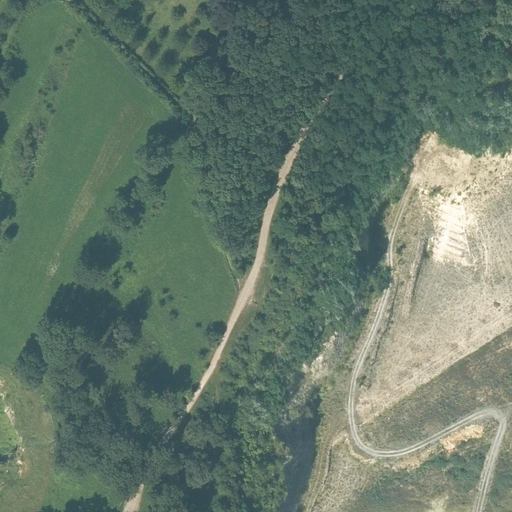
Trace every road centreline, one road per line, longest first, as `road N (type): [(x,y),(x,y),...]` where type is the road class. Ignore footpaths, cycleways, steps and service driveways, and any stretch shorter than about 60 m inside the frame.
road 1 (track): [(501,407),(461,415),(397,447),(364,447),(352,433),(349,379),(379,301),(393,225),(435,129)]
road 2 (track): [(419,0),(343,73),(289,156),(241,301)]
road 3 (track): [(241,301),(122,511)]
